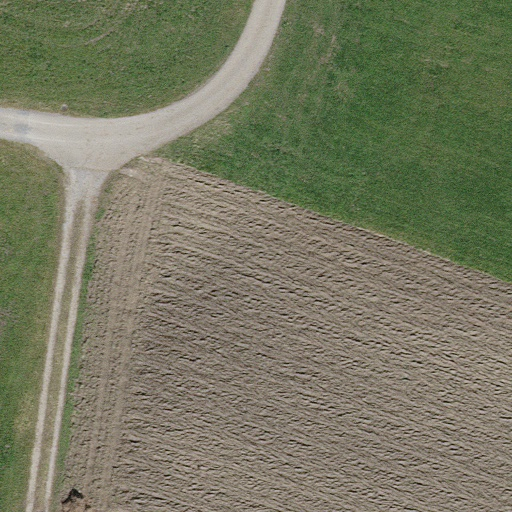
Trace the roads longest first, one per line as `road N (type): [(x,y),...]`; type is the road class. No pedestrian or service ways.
road 1 (track): [(94,137),(43,511)]
road 2 (track): [(0,124),(116,138),(169,124),(241,66),(273,0)]
